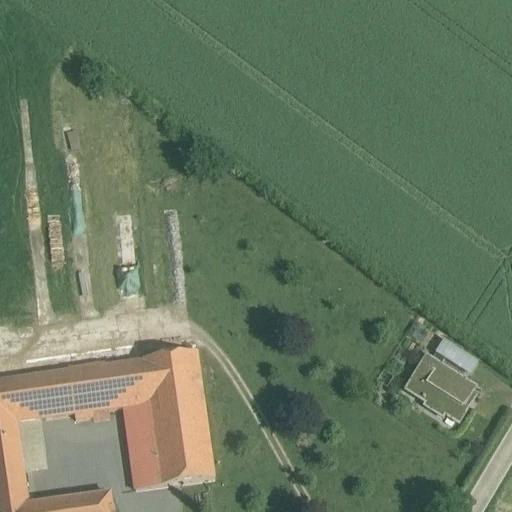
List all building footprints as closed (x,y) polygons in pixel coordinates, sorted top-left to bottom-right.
[(115,218),(119,299),(138,298),(134,217),(115,218)] [(442,343),(435,358),(473,375),(480,360),(442,343)] [(60,376),(0,384),(0,429),(17,427),(40,423),(75,418),(76,423),(93,421),(92,416),(124,411),(148,408),(203,400),(197,356),(142,364),(98,371),(97,368),(69,372),(70,377),(60,376)] [(475,391),(427,361),(406,392),(427,405),(424,409),(442,421),(445,417),(459,426),(468,410),(464,408),(475,391)] [(203,400),(148,408),(155,458),(159,490),(215,483),(203,400)] [(148,408),(124,411),(131,462),(155,458),(148,408)] [(40,423),(17,427),(24,475),(47,471),(40,423)] [(17,427),(0,429),(0,511),(7,511),(29,509),(24,475),(17,427)] [(155,458),(131,462),(135,494),(159,490),(155,458)] [(7,511),(112,511),(110,497),(29,509),(7,511)]
